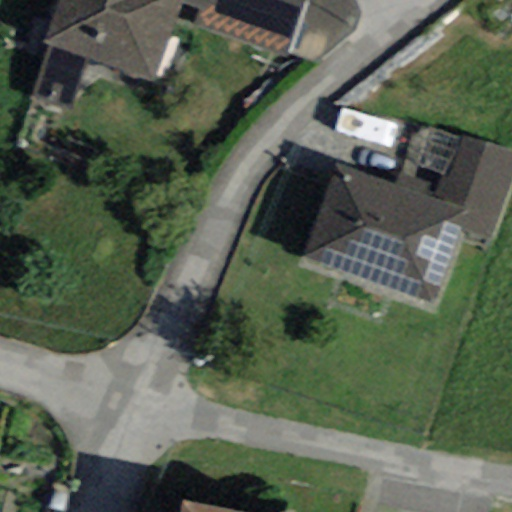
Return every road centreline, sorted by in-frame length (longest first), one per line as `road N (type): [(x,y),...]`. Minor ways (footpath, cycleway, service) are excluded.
road 1 (residential): [(427,0),(334,75),(261,150),(132,394)]
road 2 (residential): [(132,394),(511,475)]
road 3 (residential): [(0,358),(132,394)]
road 4 (residential): [(132,394),(95,511)]
